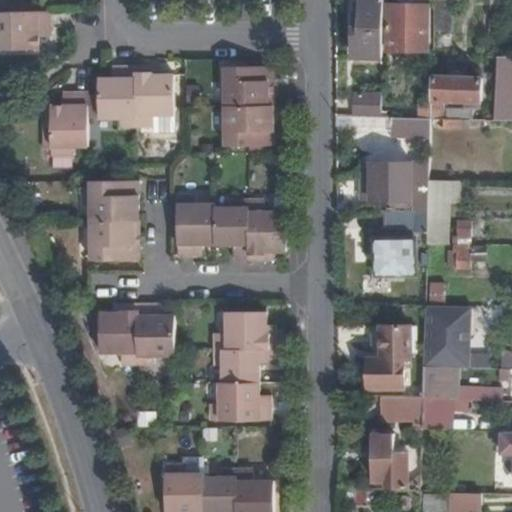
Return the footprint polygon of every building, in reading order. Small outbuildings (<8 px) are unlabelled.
[(385,0),(362,0),(361,30),(355,30),(354,57),(384,58),(385,0)] [(506,0),(491,0),(491,17),(505,18),(506,0)] [(452,4),(435,3),(435,31),(453,31),(453,4),(452,4)] [(431,5),(389,4),(388,50),(430,51),(431,5)] [(0,12),(0,50),(39,49),(39,36),(39,28),(51,27),(51,12),(45,12),(0,12)] [(51,27),(39,28),(39,36),(51,36),(51,27)] [(511,58),(498,58),(495,120),(511,120),(511,58)] [(114,78),(100,78),(100,93),(100,117),(100,118),(122,118),(122,127),(138,127),(138,67),(122,67),(122,78),(114,78)] [(122,67),(114,68),(114,78),(122,78),(122,67)] [(153,67),(138,67),(138,127),(154,127),(154,115),(176,115),(175,75),(162,75),(153,75),(153,67)] [(274,67),(226,67),(226,107),(274,106),(274,91),(269,91),(269,82),(274,82),(274,67)] [(482,79),(436,77),(435,100),(433,100),(432,119),(444,119),(444,100),(482,102),(482,79)] [(65,106),(52,106),(52,109),(52,152),(52,155),(75,155),(75,147),(90,147),(89,118),(89,93),(73,93),(73,106),(65,106)] [(73,93),(65,93),(65,106),(73,106),(73,93)] [(100,93),(89,93),(89,118),(100,117),(100,93)] [(383,93),(370,93),(369,117),(382,117),(382,112),(383,93)] [(274,106),(226,107),(226,146),(274,146),(274,106)] [(52,109),(44,109),(44,152),(52,152),(52,109)] [(473,110),(447,110),(447,119),(462,119),(473,119),(473,110)] [(444,119),(432,119),(432,129),(462,129),(462,119),(447,119),(444,119)] [(408,163),(373,163),(373,175),(373,183),(374,200),(411,200),(411,181),(408,181),(408,163)] [(428,163),(416,163),(417,184),(419,183),(419,193),(420,197),(420,211),(428,211),(429,201),(429,181),(428,163)] [(140,181),(91,181),(92,221),(140,220),(140,181)] [(460,182),(429,181),(429,201),(449,202),(459,202),(460,182)] [(195,196),(178,196),(179,255),(195,255),(195,245),(203,245),(216,245),(216,208),(216,205),(195,205),(195,196)] [(266,200),(250,201),(250,260),(266,259),(266,252),(274,252),(288,252),(287,212),(266,212),(266,200)] [(233,208),(216,208),(216,245),(235,245),(235,260),(250,260),(250,201),(233,201),(233,208)] [(449,202),(429,201),(428,211),(428,232),(428,244),(448,245),(449,202)] [(417,211),(385,212),(386,229),(417,229),(417,231),(428,232),(428,211),(420,211),(417,211)] [(140,220),(92,221),(92,260),(140,260),(140,245),(136,245),(136,235),(140,235),(140,220)] [(472,221),(458,221),(458,236),(454,236),(454,245),(472,245),(472,221)] [(416,239),(376,239),(376,276),(416,275),(416,239)] [(203,245),(195,245),(195,255),(203,255),(203,245)] [(472,245),(454,245),(454,252),(458,252),(458,269),(471,269),(471,260),(486,260),(487,248),(472,247),(472,245)] [(446,285),(432,284),(432,301),(445,302),(446,285)] [(114,313),(101,313),(101,353),(123,353),(123,365),(139,365),(139,305),(123,305),(123,313),(114,313)] [(154,305),(139,305),(139,365),(155,364),(155,356),(177,356),(177,350),(176,315),(163,316),(154,316),(154,305)] [(163,305),(154,305),(154,316),(163,316),(163,305)] [(446,307),(427,306),(425,367),(450,367),(470,368),(470,355),(463,355),(465,307),(446,307)] [(472,308),(465,307),(463,355),(470,355),(472,308)] [(268,312),(228,312),(228,334),(216,334),(217,350),(276,349),(276,333),(268,333),(268,325),(268,312)] [(412,326),(372,326),(372,359),(369,359),(369,389),(405,388),(405,359),(412,359),(412,326)] [(276,349),(217,350),(217,366),(224,366),(224,383),(261,383),(261,365),(276,365),(276,349)] [(511,356),(502,356),(502,369),(511,369),(511,356)] [(450,367),(425,367),(424,397),(448,398),(450,367)] [(511,369),(502,369),(501,381),(511,380),(511,369)] [(224,383),(221,383),(221,404),(212,404),(213,421),(271,420),(271,405),(261,405),(261,396),(261,383),(224,383)] [(261,396),(261,405),(271,405),(271,396),(261,396)] [(424,397),(382,397),(383,421),(423,420),(424,397)] [(448,398),(424,397),(423,420),(423,429),(446,430),(447,415),(452,415),(453,399),(448,398)] [(511,431),(503,431),(502,453),(511,453),(511,431)] [(395,434),(374,434),(375,490),(409,489),(409,484),(408,452),(396,452),(395,434)] [(183,465),(167,466),(166,511),(204,511),(204,477),(204,474),(183,474),(183,465)] [(221,477),(204,477),(204,511),(237,511),(238,470),(221,470),(221,477)] [(254,470),(238,470),(237,511),(275,511),(275,481),(254,481),(254,470)] [(421,489),(422,473),(409,484),(409,489),(421,489)] [(483,511),(484,495),(452,493),(451,511),(483,511)] [(438,511),(439,496),(425,496),(424,511),(438,511)]
